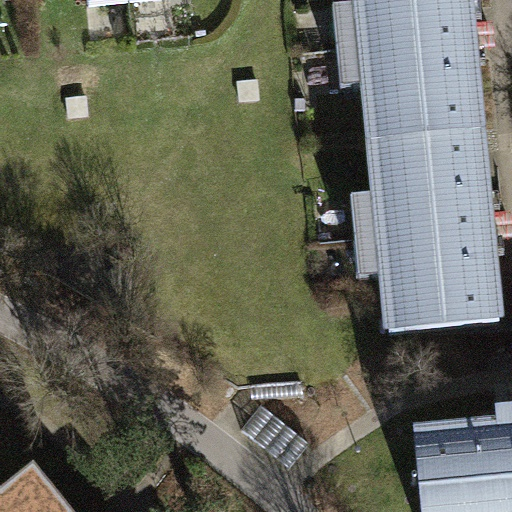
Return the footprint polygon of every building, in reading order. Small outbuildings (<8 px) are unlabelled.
[(0,0),(0,20),(27,18),(54,16),(52,0),(0,0)] [(52,0),(54,16),(216,0),(52,0)] [(349,0),(364,142),(471,131),(457,0),(349,0)] [(471,131),(364,142),(383,330),(490,319),(471,131)] [(511,511),(511,416),(407,426),(414,511),(511,511)] [(27,511),(11,491),(0,499),(0,511),(84,511),(74,498),(56,511),(27,511)]
